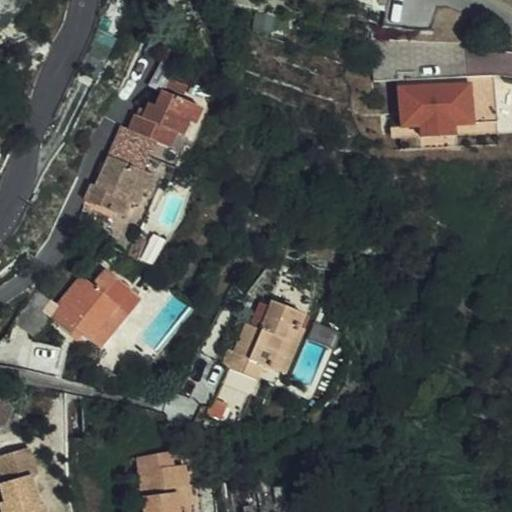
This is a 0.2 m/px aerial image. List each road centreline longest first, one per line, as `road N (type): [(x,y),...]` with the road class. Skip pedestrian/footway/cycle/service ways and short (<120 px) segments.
road 1 (unknown): [(0,320),(71,243),(161,57)]
road 2 (unknown): [(0,394),(187,429),(223,420),(242,396)]
road 3 (residential): [(0,221),(19,188),(84,0)]
